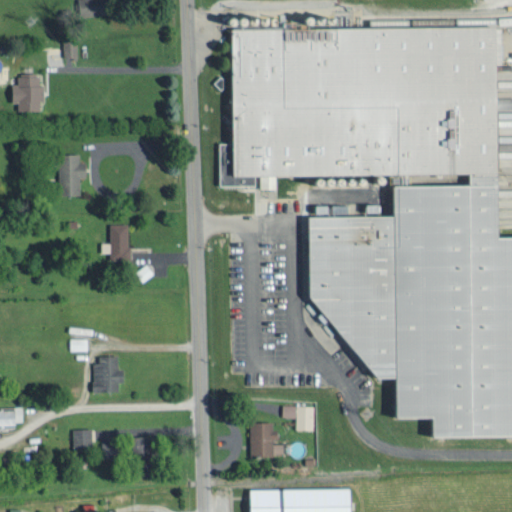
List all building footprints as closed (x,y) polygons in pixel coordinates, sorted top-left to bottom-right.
[(79,0),(80,14),(112,12),(111,0),(79,0)] [(221,183),(258,183),(257,171),(261,175),(261,187),(277,186),(277,173),(475,169),(476,181),(391,183),(392,213),(313,214),(314,226),(308,232),(308,249),(314,248),(315,300),(388,375),(394,375),(395,415),(439,414),(440,423),(436,423),(431,428),(431,435),(511,432),(511,233),(506,234),(501,22),(232,28),(234,140),(220,140),(221,183)] [(63,39),(64,55),(78,55),(77,39),(63,39)] [(11,100),(18,100),(18,109),(42,108),(42,73),(18,73),(18,82),(10,82),(11,100)] [(81,192),(80,175),(87,175),(87,160),(80,160),(79,152),(59,152),(59,193),(81,192)] [(351,213),(350,203),(336,203),(336,213),(351,213)] [(130,257),(129,222),(110,222),(110,240),(102,240),(102,251),(111,251),(111,258),(130,257)] [(87,348),(88,336),(71,336),(70,348),(87,348)] [(94,389),(120,389),(119,379),(126,379),(126,367),(119,367),(118,353),(93,354),(94,389)] [(313,427),(313,404),(282,403),(281,415),(295,415),(295,427),(313,427)] [(0,425),(24,425),(23,404),(0,404),(0,425)] [(283,453),(283,440),(278,440),(278,428),(273,428),(273,420),(250,420),(250,453),(283,453)] [(92,426),(72,427),(73,449),(92,449),(92,426)] [(154,457),(155,434),(138,434),(137,456),(154,457)] [(102,456),(119,456),(120,440),(103,440),(102,456)] [(355,511),(355,486),(252,487),(252,511),(355,511)]
